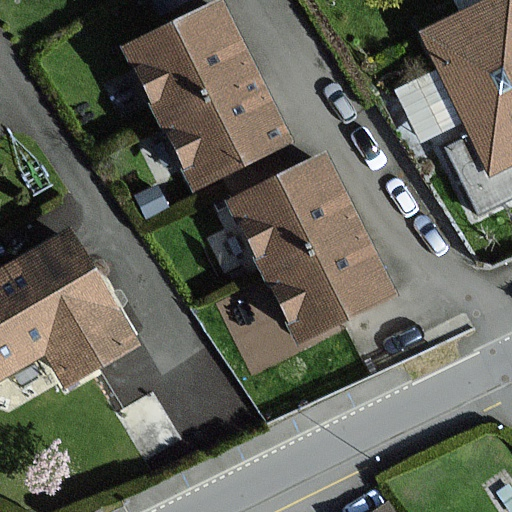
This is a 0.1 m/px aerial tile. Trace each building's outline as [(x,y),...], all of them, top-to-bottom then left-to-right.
[(511,0),(491,0),(423,33),(491,172),(511,161),(511,0)] [(197,186),(224,173),(285,143),(288,141),(264,93),(243,51),(220,4),(128,49),(197,186)] [(237,199),(298,169),(285,143),(224,173),(237,199)] [(324,156),(298,169),(237,199),(230,203),(299,341),(393,294),(370,248),(348,204),(324,156)] [(70,234),(0,274),(0,374),(47,348),(67,382),(133,344),(70,234)]
